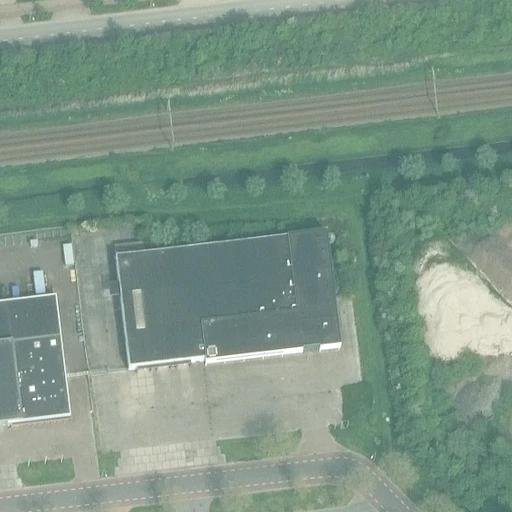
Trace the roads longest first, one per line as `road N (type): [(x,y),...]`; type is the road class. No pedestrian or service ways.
road 1 (residential): [(0,505),(339,466),(397,511)]
road 2 (tertiary): [(0,45),(380,0)]
